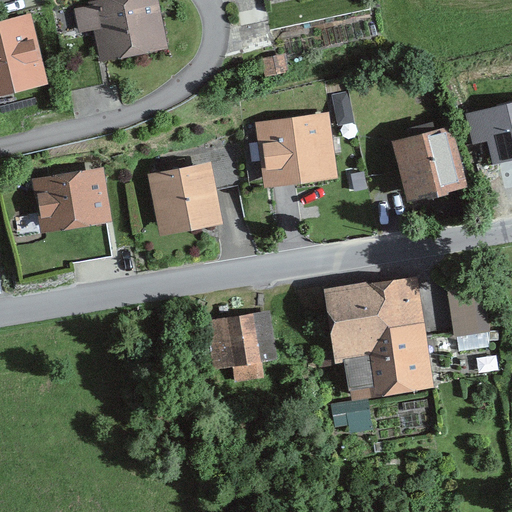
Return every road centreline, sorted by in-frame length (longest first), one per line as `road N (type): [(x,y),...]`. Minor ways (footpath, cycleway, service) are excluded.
road 1 (unclassified): [(511,228),(0,311)]
road 2 (residential): [(0,147),(111,121),(192,80),(215,36),(208,0)]
